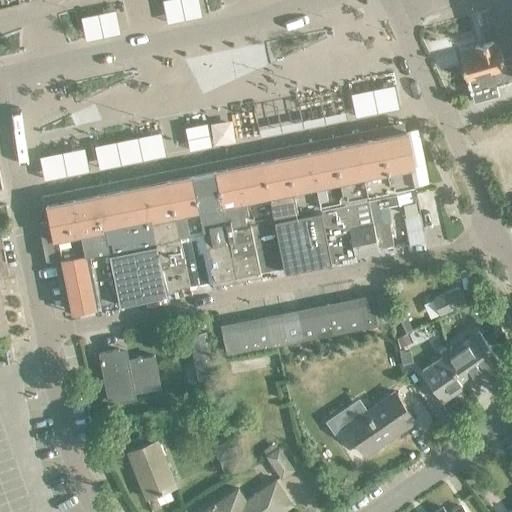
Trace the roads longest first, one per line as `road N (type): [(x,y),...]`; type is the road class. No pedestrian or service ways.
road 1 (residential): [(44,337),(497,243)]
road 2 (tertiary): [(0,79),(257,24),(319,0)]
road 3 (residential): [(497,243),(394,13)]
road 4 (residential): [(44,337),(0,97)]
road 5 (residential): [(90,511),(68,454),(44,337)]
road 6 (residential): [(375,511),(511,417)]
